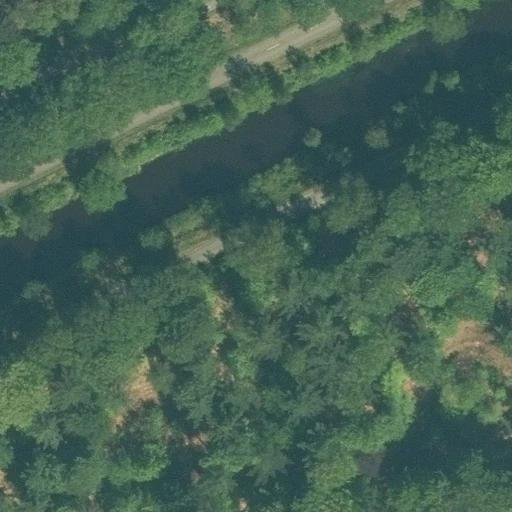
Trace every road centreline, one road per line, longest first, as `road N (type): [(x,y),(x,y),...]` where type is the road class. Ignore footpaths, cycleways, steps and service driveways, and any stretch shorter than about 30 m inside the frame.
road 1 (unclassified): [(0,351),(511,101)]
road 2 (tertiary): [(0,181),(371,0)]
road 3 (track): [(103,131),(54,0)]
